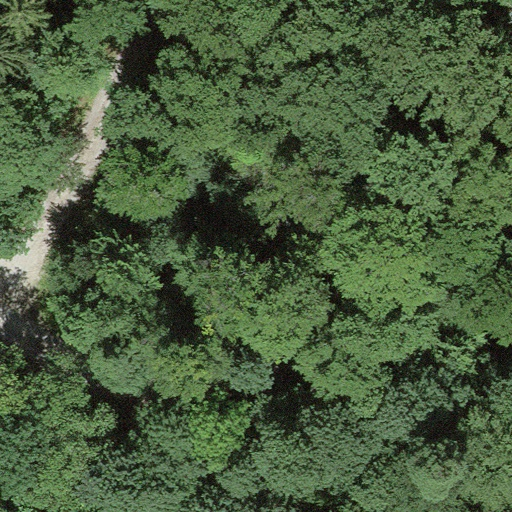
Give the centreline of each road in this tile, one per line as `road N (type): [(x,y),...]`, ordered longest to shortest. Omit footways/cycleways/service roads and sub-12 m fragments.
road 1 (track): [(0,330),(73,370),(178,395),(415,315),(479,300),(511,306)]
road 2 (track): [(152,0),(59,217),(0,312)]
